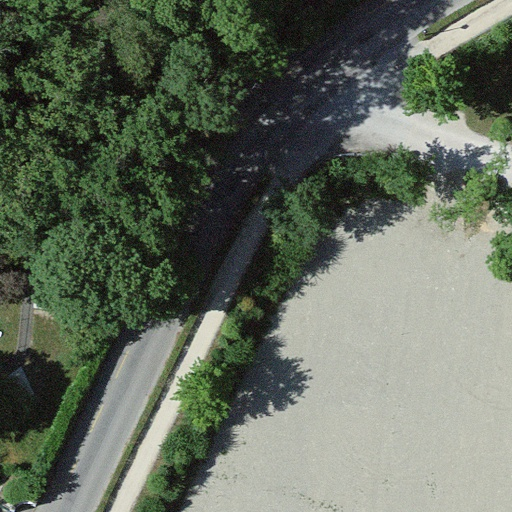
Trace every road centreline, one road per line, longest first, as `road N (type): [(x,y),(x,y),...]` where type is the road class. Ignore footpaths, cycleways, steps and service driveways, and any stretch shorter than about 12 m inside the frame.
road 1 (tertiary): [(74,511),(215,206),(252,144),(319,75),(427,0)]
road 2 (track): [(241,161),(0,90)]
